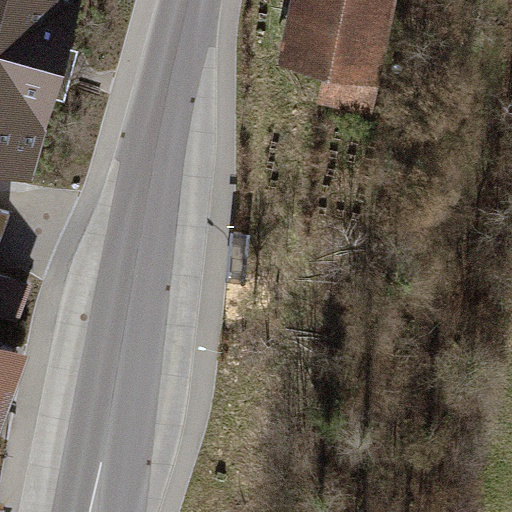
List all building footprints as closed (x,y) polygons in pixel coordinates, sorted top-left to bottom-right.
[(70,0),(0,0),(0,160),(25,167),(70,0)] [(373,0),(311,0),(300,55),(333,62),(327,92),(370,101),(376,71),(360,68),(369,23),(388,27),(392,8),(373,4),(373,0)] [(0,206),(0,309),(16,315),(27,284),(0,272),(0,237),(10,209),(0,206)] [(249,232),(233,231),(229,276),(245,277),(249,232)] [(0,383),(14,345),(0,339),(0,383)]
